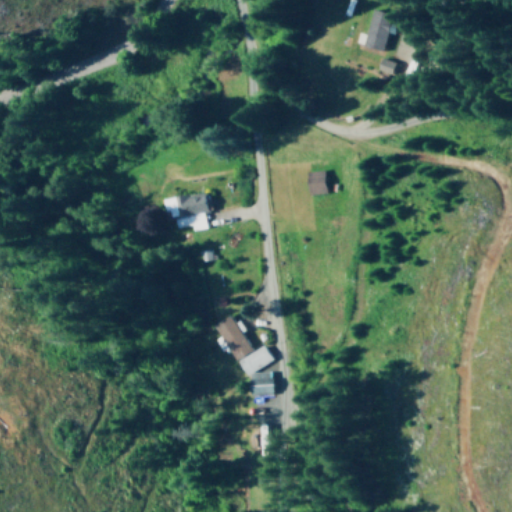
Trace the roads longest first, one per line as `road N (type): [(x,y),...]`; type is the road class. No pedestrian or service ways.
road 1 (residential): [(228,511),(216,496),(216,254),(245,56),(232,0)]
road 2 (residential): [(245,56),(295,110),(346,137),(433,116),(511,112)]
road 3 (residential): [(197,0),(139,119),(16,184),(0,184)]
